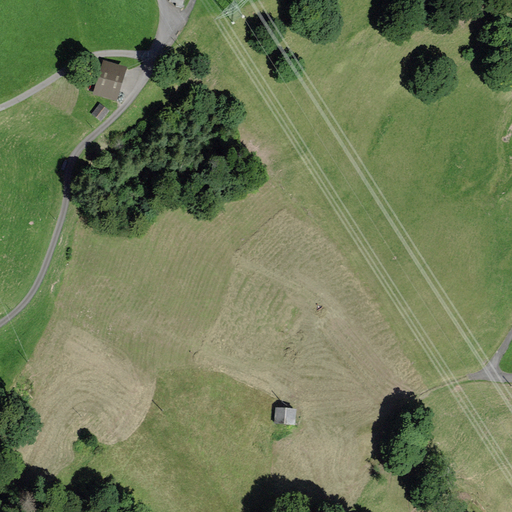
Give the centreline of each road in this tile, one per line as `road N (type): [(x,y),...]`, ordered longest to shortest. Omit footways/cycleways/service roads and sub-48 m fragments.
road 1 (track): [(162,0),(167,21),(156,54),(132,97),(78,147),(37,285),(0,322)]
road 2 (track): [(156,54),(83,59),(0,109)]
